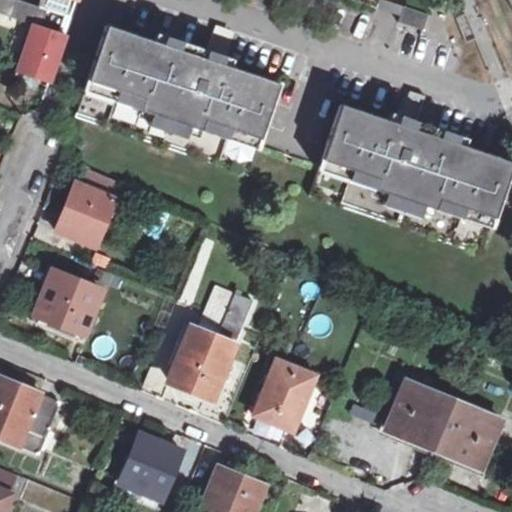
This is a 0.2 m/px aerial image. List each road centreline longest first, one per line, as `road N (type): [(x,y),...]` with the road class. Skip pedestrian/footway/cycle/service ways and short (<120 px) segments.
road 1 (residential): [(0,344),(417,511)]
road 2 (residential): [(511,84),(486,94),(204,0)]
road 3 (residential): [(0,241),(58,109)]
